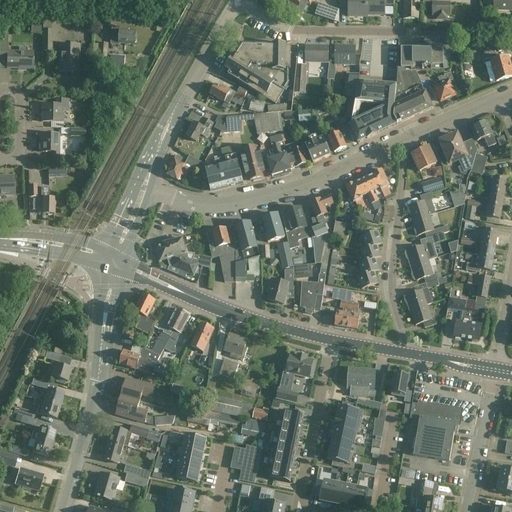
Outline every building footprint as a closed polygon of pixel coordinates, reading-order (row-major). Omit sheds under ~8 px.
[(283,0),(291,4),(292,4),(291,7),(300,12),(305,1),(305,0),(283,0)] [(367,15),(366,0),(339,0),(339,8),(348,8),(348,17),(367,17),(367,15)] [(366,0),(367,15),(384,15),(384,6),(393,6),(393,0),(366,0)] [(436,0),(422,0),(423,4),(433,4),(432,16),(436,17),(436,21),(447,21),(447,17),(449,17),(450,4),(436,4),(436,0)] [(511,0),(494,0),(494,5),(494,11),(511,11),(511,0)] [(419,1),(404,1),(404,20),(419,20),(419,1)] [(328,14),(330,7),(319,3),(317,10),(328,14)] [(148,17),(129,15),(128,15),(128,23),(147,25),(148,17)] [(43,30),(43,31),(43,37),(43,52),(52,52),(52,31),(52,30),(51,30),(51,22),(43,22),(43,30)] [(112,28),(111,45),(120,46),(120,45),(134,47),(136,33),(121,32),(121,29),(112,28)] [(0,58),(7,59),(7,69),(33,69),(33,52),(26,52),(26,48),(19,48),(19,52),(8,52),(8,43),(8,31),(7,31),(0,30),(0,58)] [(98,57),(107,58),(108,43),(100,42),(98,57)] [(272,46),(241,46),(233,58),(232,58),(233,59),(227,69),(226,69),(225,70),(229,72),(227,75),(275,105),(288,83),(288,69),(291,69),(291,47),(288,47),(286,46),(286,45),(285,45),(285,46),(273,46),(273,45),(272,45),(272,46)] [(390,64),(391,46),(381,45),(381,63),(390,64)] [(60,46),(60,59),(62,59),(61,73),(79,73),(79,47),(60,46)] [(305,47),(305,64),(328,64),(328,47),(305,47)] [(329,64),(329,82),(336,82),(336,66),(336,64),(344,64),(344,67),(355,66),(354,49),(349,49),(349,48),(335,48),(335,50),(331,50),(331,64),(329,64)] [(400,69),(399,85),(398,105),(397,118),(400,124),(433,109),(417,73),(432,73),(432,70),(443,70),(443,48),(431,48),(431,50),(401,50),(401,69),(400,69)] [(495,52),(482,56),(484,64),(485,64),(491,83),(496,82),(497,82),(511,77),(511,70),(508,57),(497,60),(495,52)] [(297,67),(296,83),(306,83),(307,67),(297,67)] [(441,85),(434,88),(441,103),(456,96),(455,95),(457,94),(457,92),(457,89),(455,88),(452,88),(449,82),(453,80),(450,74),(438,79),(441,85)] [(342,100),(355,102),(359,75),(347,75),(342,100)] [(394,112),(397,83),(397,82),(386,82),(382,81),(360,80),(358,79),(355,102),(350,128),(358,144),(397,125),(394,119),(394,112)] [(305,95),(306,83),(296,83),(295,99),(305,99),(305,96),(302,97),(302,95),(305,95)] [(215,85),(210,95),(225,103),(228,96),(233,98),(236,93),(231,91),(232,89),(226,86),(225,88),(222,86),(221,88),(215,85)] [(239,89),(237,95),(244,98),(247,92),(239,89)] [(42,108),(39,108),(39,115),(41,115),(41,123),(63,123),(63,112),(68,112),(68,100),(56,100),(56,106),(42,106),(42,108)] [(251,100),(248,110),(262,113),(264,103),(251,100)] [(324,109),(313,112),(315,117),(326,114),(325,109),(324,109)] [(311,112),(297,113),(298,115),(300,123),(315,121),(311,112)] [(264,116),(254,117),(255,119),(258,133),(282,130),(280,114),(264,116)] [(255,119),(254,117),(232,118),(234,133),(243,132),(242,121),(255,119)] [(222,125),(220,130),(219,132),(220,135),(234,133),(232,118),(225,118),(222,125)] [(195,124),(187,138),(197,143),(201,135),(206,138),(214,125),(204,119),(200,127),(195,124)] [(481,125),(472,129),(477,142),(484,139),(488,148),(496,145),(487,123),(485,123),(484,123),(481,124),(481,125)] [(341,127),(326,133),(335,153),(347,148),(343,138),(345,137),(341,127)] [(70,136),(85,136),(86,128),(71,128),(70,136)] [(41,135),(41,153),(52,153),(52,158),(59,158),(59,135),(41,135)] [(270,138),(272,145),(278,143),(279,144),(284,142),(281,135),(270,138)] [(310,141),(305,143),(305,145),(309,155),(313,164),(331,156),(327,147),(322,136),(317,138),(315,135),(308,138),(310,141)] [(448,166),(459,161),(462,167),(458,168),(461,174),(466,175),(468,171),(471,169),(472,167),(473,164),(473,163),(476,155),(477,151),(473,143),(463,148),(461,144),(457,135),(448,139),(447,138),(442,140),(442,142),(441,143),(446,156),(444,157),(448,166)] [(506,143),(503,137),(498,140),(500,146),(506,143)] [(301,142),(290,146),(298,168),(303,166),(303,167),(307,166),(307,165),(309,164),(304,148),(303,148),(301,142)] [(287,161),(286,156),(285,152),(284,151),(284,149),(283,146),(279,147),(278,143),(272,145),(276,159),(268,161),(272,177),(287,172),(287,171),(290,170),(287,161)] [(298,168),(290,146),(284,148),(287,155),(286,156),(287,156),(286,156),(287,161),(290,170),(296,168),(298,168)] [(245,155),(241,156),(246,178),(250,177),(251,181),(253,181),(253,182),(261,181),(261,179),(263,179),(262,174),(265,173),(260,151),(256,152),(255,147),(243,150),(245,155)] [(217,168),(206,171),(209,179),(212,191),(243,183),(241,175),(237,159),(236,157),(234,148),(221,151),(223,159),(215,161),(217,168)] [(429,148),(412,156),(419,172),(436,164),(429,148)] [(476,155),(473,163),(473,164),(485,168),(488,158),(476,155)] [(183,173),(187,175),(190,169),(180,164),(183,159),(177,156),(174,161),(166,175),(179,181),(181,176),(183,173)] [(209,179),(206,171),(205,165),(204,165),(190,158),(186,166),(199,172),(201,181),(209,179)] [(66,169),(48,170),(48,171),(48,178),(66,177),(66,170),(66,169)] [(385,199),(391,195),(387,187),(389,186),(382,170),(373,174),(374,175),(380,189),(384,198),(385,199)] [(380,189),(374,175),(365,179),(375,203),(378,201),(375,195),(374,196),(372,192),(380,189)] [(0,196),(14,196),(14,178),(0,178),(0,196)] [(375,203),(365,179),(355,184),(361,198),(368,194),(370,198),(369,199),(371,204),(375,203)] [(441,179),(421,185),(424,194),(426,194),(429,201),(440,197),(438,191),(444,189),(441,179)] [(492,192),(504,194),(506,182),(494,180),(492,192)] [(361,198),(355,184),(354,183),(346,187),(353,203),(355,202),(359,210),(365,207),(361,198)] [(37,186),(28,187),(29,199),(37,198),(37,186)] [(485,196),(485,195),(486,191),(486,189),(478,187),(477,194),(485,196)] [(41,199),(42,199),(42,214),(54,215),(54,200),(53,200),(53,196),(49,196),(49,188),(41,189),(41,199)] [(502,207),(502,206),(504,194),(492,192),(490,205),(491,205),(502,207)] [(316,229),(325,225),(323,221),(325,221),(323,216),(327,214),(325,208),(333,204),(330,197),(322,200),(311,204),(316,218),(312,220),(316,229)] [(483,203),(468,201),(467,208),(476,209),(482,210),(483,204),(483,203)] [(413,222),(430,216),(425,202),(408,207),(413,222)] [(490,205),(489,211),(488,218),(500,220),(502,207),(491,205),(490,205)] [(287,233),(305,227),(306,227),(300,208),(282,214),(287,233)] [(476,209),(467,208),(465,220),(474,222),(476,209)] [(278,215),(263,220),(267,236),(266,236),(268,243),(283,239),(281,232),(283,232),(278,215)] [(434,231),(430,216),(413,222),(418,236),(425,234),(427,240),(438,236),(436,230),(434,231)] [(477,223),(466,222),(465,229),(476,230),(477,223)] [(236,265),(246,262),(260,258),(255,239),(255,238),(251,223),(231,229),(231,227),(230,228),(236,251),(235,251),(236,265)] [(335,224),(333,235),(332,239),(344,241),(346,226),(335,224)] [(325,225),(316,229),(313,230),(315,234),(317,239),(327,234),(328,234),(325,225)] [(448,226),(436,230),(438,236),(444,234),(450,233),(448,226)] [(305,227),(287,233),(288,244),(293,268),(311,267),(311,266),(298,267),(294,249),(299,248),(298,244),(299,241),(302,241),(301,235),(307,233),(305,227)] [(236,251),(230,228),(207,233),(210,249),(211,249),(213,259),(220,257),(225,284),(236,284),(236,282),(235,273),(236,265),(235,251),(236,251)] [(365,248),(378,246),(383,245),(378,231),(361,237),(365,248)] [(483,245),(495,247),(497,234),(481,231),(478,244),(483,245)] [(317,239),(315,234),(312,235),(315,265),(320,264),(328,266),(330,250),(333,251),(334,242),(332,241),(332,239),(333,235),(327,234),(317,239)] [(446,241),(444,234),(438,236),(427,240),(421,241),(422,247),(423,249),(434,245),(446,241)] [(477,240),(462,238),(461,244),(476,247),(477,240)] [(191,264),(192,262),(188,260),(183,240),(171,242),(176,258),(179,258),(181,262),(183,262),(184,261),(191,264)] [(176,258),(171,242),(156,246),(155,252),(158,256),(159,256),(160,262),(168,260),(169,264),(175,263),(173,267),(170,266),(169,267),(168,266),(167,268),(163,266),(162,268),(177,275),(179,270),(183,262),(181,262),(179,258),(176,258)] [(293,268),(288,244),(278,246),(283,271),(293,268)] [(262,246),(262,259),(275,258),(275,250),(270,250),(270,245),(262,246)] [(438,258),(434,245),(423,249),(422,247),(407,251),(407,252),(405,253),(405,255),(406,259),(408,260),(410,260),(412,266),(429,261),(438,258)] [(483,245),(481,257),(493,259),(495,247),(483,245)] [(376,259),(381,258),(378,246),(365,248),(360,250),(364,262),(376,259)] [(493,259),(481,257),(474,256),(474,255),(467,254),(466,254),(457,253),(456,259),(465,260),(465,261),(472,262),(472,264),(467,264),(466,271),(480,273),(480,271),(490,273),(493,259)] [(274,258),(270,263),(275,267),(279,262),(274,258)] [(362,275),(375,273),(380,271),(376,259),(364,262),(359,263),(362,275)] [(184,261),(183,262),(179,270),(194,277),(199,265),(192,262),(191,264),(184,261)] [(424,279),(426,284),(437,281),(435,275),(433,275),(429,261),(412,266),(414,273),(412,274),(412,276),(413,280),(414,281),(417,280),(417,281),(424,279)] [(246,262),(236,265),(235,273),(236,282),(236,284),(236,280),(246,280),(246,262)] [(311,267),(293,268),(293,271),(294,280),(312,278),(311,267)] [(294,280),(293,271),(285,271),(285,283),(272,280),(268,293),(270,294),(268,301),(284,305),(288,291),(294,291),(294,280)] [(377,278),(375,273),(362,275),(358,277),(362,290),(379,284),(377,278)] [(306,311),(305,314),(312,316),(313,313),(314,313),(317,296),(323,297),(326,276),(319,275),(318,285),(313,284),(302,283),(300,309),(306,311)] [(478,286),(480,278),(469,276),(468,284),(478,286)] [(490,280),(480,278),(478,286),(475,303),(474,309),(472,309),(471,314),(478,315),(479,310),(485,311),(485,310),(484,310),(485,303),(484,301),(484,299),(487,300),(490,280)] [(433,304),(428,289),(439,286),(437,281),(426,284),(428,290),(423,291),(406,297),(407,297),(405,298),(404,300),(406,303),(407,305),(409,304),(411,311),(428,306),(433,304)] [(142,297),(135,313),(140,316),(137,322),(139,323),(135,330),(148,336),(155,323),(149,320),(154,310),(152,309),(155,303),(142,297)] [(463,313),(465,313),(467,302),(460,301),(454,300),(449,299),(448,305),(448,310),(463,313)] [(351,303),(342,302),(341,309),(347,310),(346,314),(337,312),(335,327),(347,328),(351,303)] [(467,302),(465,313),(471,314),(472,309),(474,309),(475,303),(467,302)] [(359,305),(351,303),(347,328),(358,330),(360,316),(351,315),(352,311),(358,312),(359,306),(359,305)] [(432,320),(428,306),(411,311),(416,326),(423,324),(425,329),(436,325),(435,320),(432,320)] [(162,332),(151,353),(159,357),(163,349),(182,314),(176,311),(174,314),(169,312),(159,330),(162,332)] [(471,314),(465,313),(463,323),(457,322),(454,338),(467,340),(470,324),(469,324),(471,314)] [(190,318),(182,314),(163,349),(171,354),(175,354),(175,348),(178,342),(177,341),(180,336),(181,336),(183,333),(184,334),(188,327),(186,326),(190,318)] [(470,324),(467,340),(479,342),(482,326),(470,324)] [(213,331),(201,326),(191,346),(204,352),(206,347),(213,331)] [(229,337),(224,353),(231,355),(230,358),(243,362),(247,349),(244,348),(246,342),(229,337)] [(53,355),(60,357),(63,350),(55,348),(53,355)] [(143,349),(140,358),(137,370),(143,372),(145,366),(155,369),(154,372),(163,375),(165,369),(158,362),(160,357),(159,357),(151,353),(143,349)] [(137,370),(140,358),(124,353),(120,366),(136,371),(137,370)] [(61,358),(60,357),(53,355),(47,354),(45,360),(59,364),(61,358)] [(315,361),(307,359),(308,357),(298,355),(298,357),(290,355),(286,373),(295,375),(311,379),(315,361)] [(220,375),(234,380),(239,365),(225,360),(220,375)] [(51,378),(57,379),(56,383),(64,385),(65,382),(67,382),(71,370),(69,369),(58,366),(55,365),(53,372),(49,371),(47,377),(51,378)] [(351,390),(350,397),(368,398),(369,391),(374,392),(376,372),(349,370),(347,390),(351,390)] [(409,376),(405,375),(405,374),(399,373),(399,374),(395,374),(391,396),(405,398),(404,403),(410,404),(412,392),(406,391),(409,376)] [(44,390),(46,383),(33,379),(31,387),(44,390)] [(245,380),(241,395),(255,398),(259,384),(245,380)] [(122,396),(140,402),(141,396),(152,399),(155,387),(141,383),(139,389),(125,385),(122,396)] [(193,395),(173,386),(170,392),(190,401),(193,395)] [(63,396),(44,390),(41,399),(35,397),(35,399),(60,406),(63,396)] [(277,400),(297,405),(299,395),(279,390),(277,400)] [(140,402),(122,396),(118,410),(132,414),(130,420),(145,424),(147,416),(148,412),(137,409),(140,402)] [(239,417),(242,403),(210,396),(207,410),(211,411),(239,417)] [(60,406),(35,399),(32,407),(38,409),(36,415),(56,421),(60,406)] [(419,418),(413,457),(449,463),(455,425),(458,425),(460,413),(419,406),(417,418),(419,418)] [(166,415),(167,408),(159,407),(159,415),(166,415)] [(191,407),(188,423),(205,427),(206,421),(203,420),(205,412),(198,411),(198,410),(197,409),(197,408),(191,407)] [(337,417),(337,418),(361,423),(364,412),(352,409),(342,407),(340,407),(337,417)] [(256,409),(253,419),(267,422),(270,412),(269,412),(269,409),(265,408),(264,411),(256,409)] [(23,415),(35,419),(36,415),(20,410),(18,414),(23,415)] [(277,422),(302,427),(303,423),(302,423),(304,416),(279,410),(277,422)] [(380,410),(378,420),(378,421),(385,422),(386,411),(380,410)] [(239,417),(211,411),(210,419),(238,423),(239,417)] [(35,419),(23,415),(21,423),(36,428),(38,422),(34,420),(35,419)] [(155,418),(147,416),(145,424),(156,427),(172,426),(175,417),(155,418)] [(337,417),(334,429),(335,429),(335,428),(357,433),(359,434),(361,423),(337,418),(337,417)] [(250,419),(248,428),(243,427),(242,434),(261,438),(263,430),(266,430),(267,423),(250,419)] [(302,427),(277,422),(274,433),(299,438),(301,431),(302,427)] [(132,426),(130,434),(132,435),(147,440),(159,443),(161,436),(150,432),(132,426)] [(335,429),(333,439),(352,443),(355,444),(357,433),(335,428),(335,429)] [(112,429),(108,442),(123,446),(129,447),(130,442),(132,435),(130,434),(112,429)] [(40,430),(37,440),(53,444),(55,435),(40,430)] [(299,438),(274,433),(272,444),(297,449),(298,446),(298,445),(299,438)] [(231,435),(230,441),(246,444),(247,440),(244,440),(245,436),(239,435),(239,437),(231,435)] [(186,436),(184,447),(204,451),(206,440),(186,436)] [(333,439),(331,450),(350,454),(350,453),(352,443),(333,439)] [(53,444),(37,440),(32,455),(48,459),(53,444)] [(123,446),(108,442),(106,450),(108,450),(105,462),(118,466),(124,448),(128,449),(129,447),(123,446)] [(297,449),(272,444),(270,455),(295,461),(296,453),(297,449)] [(14,446),(12,453),(28,458),(30,451),(14,446)] [(184,447),(182,457),(201,461),(204,451),(184,447)] [(15,468),(18,456),(0,450),(0,469),(2,470),(3,465),(15,468)] [(331,450),(328,461),(350,465),(353,454),(350,453),(350,454),(331,450)] [(270,455),(267,467),(293,472),(294,468),(293,468),(295,461),(270,455)] [(182,457),(180,468),(199,472),(201,461),(182,457)] [(139,479),(141,471),(126,467),(124,475),(127,476),(139,479)] [(293,472),(267,467),(265,478),(290,484),(292,476),(293,472)] [(199,472),(180,468),(177,479),(197,483),(199,472)] [(511,471),(502,470),(500,479),(511,481),(511,471)] [(148,473),(141,471),(139,479),(146,481),(148,473)] [(20,472),(17,481),(24,483),(23,488),(38,493),(43,478),(27,473),(27,475),(20,472)] [(99,485),(95,498),(113,503),(120,481),(101,475),(98,484),(99,485)] [(149,482),(146,481),(139,479),(127,476),(125,484),(146,490),(149,482)] [(511,481),(500,479),(497,491),(508,493),(508,496),(511,496),(511,481)] [(335,484),(324,481),(320,501),(331,503),(335,484)] [(423,510),(435,511),(440,511),(443,502),(435,500),(435,499),(435,498),(435,497),(434,493),(433,492),(431,492),(433,483),(418,481),(416,497),(418,498),(417,505),(424,506),(423,510)] [(346,486),(335,484),(331,503),(342,505),(346,486)] [(357,488),(346,486),(342,505),(353,508),(357,488)] [(174,499),(194,503),(196,492),(176,488),(174,499)] [(368,491),(357,488),(353,508),(364,510),(368,491)] [(286,511),(288,504),(271,501),(272,496),(261,494),(259,501),(261,501),(258,511),(286,511)] [(172,510),(181,511),(192,511),(194,503),(174,499),(172,510)]
